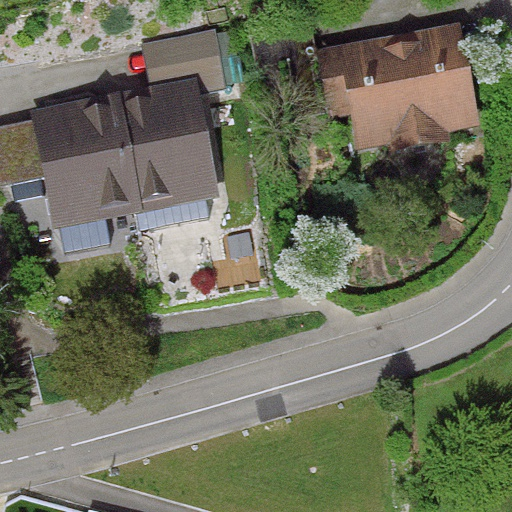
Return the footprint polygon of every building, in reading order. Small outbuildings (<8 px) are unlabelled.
[(352,111),(337,43),(316,47),(309,13),(249,25),(271,129),(352,111)] [(482,126),(461,18),(337,43),(352,111),(357,148),(392,141),(394,151),(451,140),(449,133),(482,126)] [(215,29),(141,42),(149,86),(196,78),(199,93),(226,88),(215,29)] [(196,78),(30,110),(31,119),(43,178),(53,229),(60,228),(65,253),(112,244),(107,218),(136,212),(139,229),(207,216),(204,197),(218,194),(199,93),(196,78)] [(0,185),(43,178),(31,119),(0,124),(0,185)]
